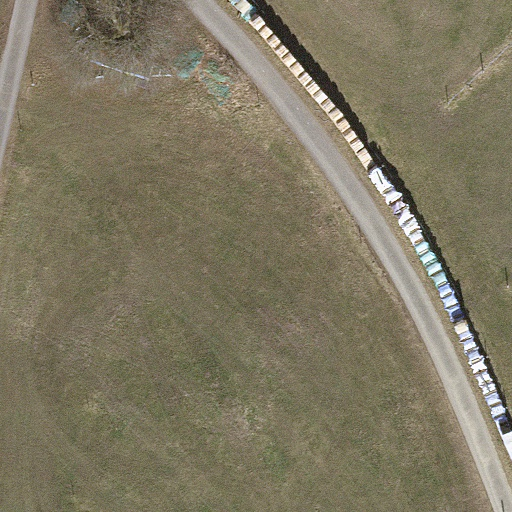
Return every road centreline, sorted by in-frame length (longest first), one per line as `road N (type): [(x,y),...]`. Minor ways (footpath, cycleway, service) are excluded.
road 1 (track): [(498,511),(439,357),(343,197),(232,57),(174,0)]
road 2 (track): [(24,0),(0,121)]
